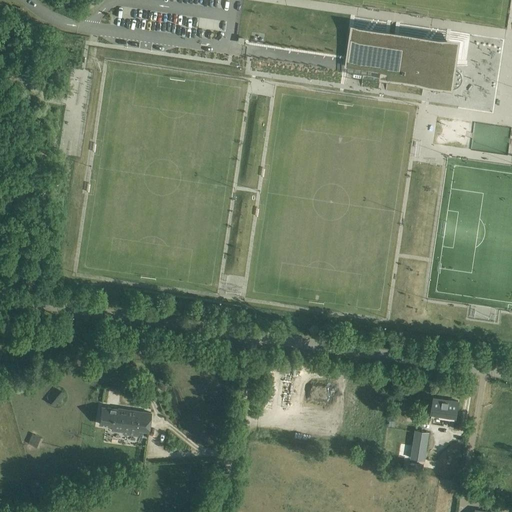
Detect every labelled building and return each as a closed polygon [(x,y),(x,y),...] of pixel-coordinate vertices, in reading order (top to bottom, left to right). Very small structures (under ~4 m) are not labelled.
[(387,78),(388,78),(423,83),(424,83),(451,88),(452,88),(453,88),(454,88),(455,87),(456,87),(457,87),(457,86),(458,86),(459,85),(460,84),(461,83),(461,82),(462,81),(462,80),(462,79),(462,78),(462,77),(462,76),(462,75),(462,74),(461,73),(461,72),(460,72),(460,71),(459,70),(458,70),(458,69),(457,69),(456,68),(455,68),(454,68),(455,64),(455,63),(456,53),(351,37),(347,66),(388,72),(387,78)] [(305,148),(306,127),(296,126),(295,148),(305,148)] [(285,209),(323,213),(326,183),(346,185),(349,157),(292,151),(285,209)] [(317,227),(314,260),(331,262),(334,229),(317,227)] [(434,398),(432,408),(432,412),(456,416),(458,401),(448,399),(448,400),(434,398)] [(101,406),(99,424),(111,425),(111,430),(123,431),(124,428),(148,431),(151,412),(118,408),(118,409),(101,406)] [(415,430),(411,457),(425,460),(430,432),(415,430)] [(404,460),(403,469),(423,472),(424,463),(404,460)]
